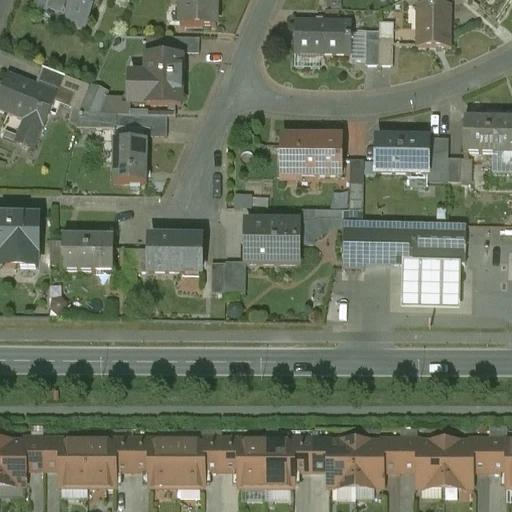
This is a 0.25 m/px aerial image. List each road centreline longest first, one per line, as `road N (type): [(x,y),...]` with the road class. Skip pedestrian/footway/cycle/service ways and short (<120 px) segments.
road 1 (secondary): [(511,364),(0,363)]
road 2 (residential): [(511,58),(428,94),(366,107),(260,101),(235,88)]
road 3 (residential): [(235,88),(189,207)]
